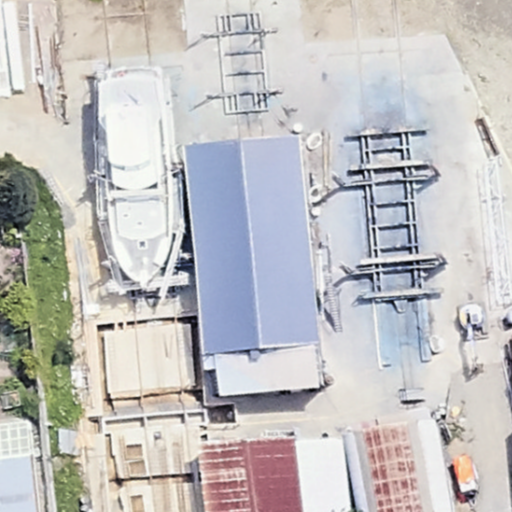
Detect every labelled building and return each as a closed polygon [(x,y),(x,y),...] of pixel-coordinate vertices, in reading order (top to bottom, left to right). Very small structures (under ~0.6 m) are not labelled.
[(200,320),(203,395),(319,389),(306,140),(190,147),(200,320)] [(205,511),(199,395),(200,320),(93,326),(102,511),(205,511)] [(435,511),(420,417),(318,435),(331,511),(435,511)] [(295,511),(291,438),(217,443),(221,511),(295,511)] [(0,511),(43,511),(39,461),(0,463),(0,511)]
